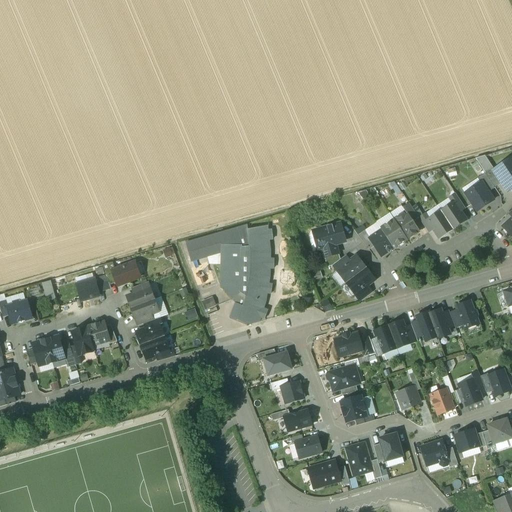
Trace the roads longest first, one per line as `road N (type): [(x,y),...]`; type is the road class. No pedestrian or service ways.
road 1 (track): [(0,288),(511,141)]
road 2 (residential): [(296,332),(334,438),(398,420),(419,435),(511,405)]
road 3 (residential): [(34,408),(14,337),(103,311),(114,308),(137,379)]
road 4 (residential): [(400,303),(382,271),(425,242),(435,254),(484,226),(511,269)]
road 5 (residential): [(220,354),(286,511)]
road 6 (residential): [(323,511),(409,490),(445,511)]
